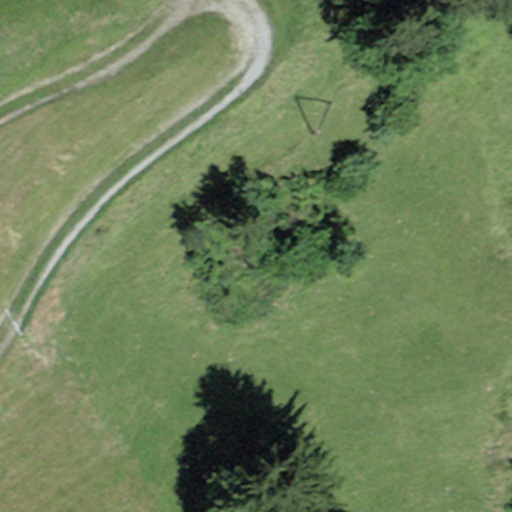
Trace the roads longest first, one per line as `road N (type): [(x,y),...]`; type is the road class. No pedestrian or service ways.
road 1 (track): [(227,0),(248,20),(250,56),(227,93),(121,170),(60,238),(0,343)]
road 2 (track): [(0,113),(76,79),(192,0)]
